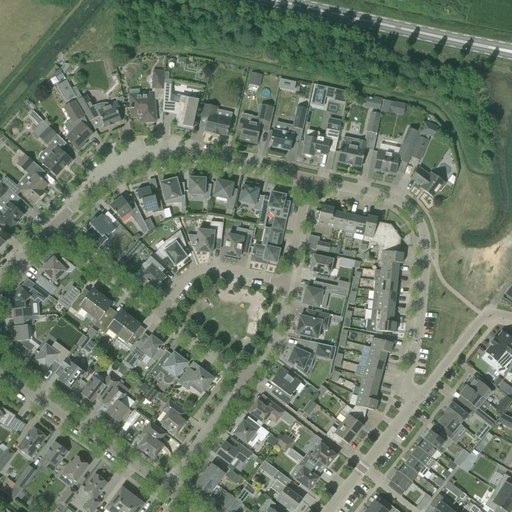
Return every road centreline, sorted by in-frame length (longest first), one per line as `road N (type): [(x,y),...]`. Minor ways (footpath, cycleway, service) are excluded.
road 1 (residential): [(416,401),(407,391),(425,250),(419,221),(392,197),(310,179)]
road 2 (residential): [(57,224),(99,182),(186,155),(310,179)]
road 3 (primary): [(511,51),(271,0)]
road 4 (residential): [(164,488),(0,377)]
road 5 (residential): [(159,312),(182,280),(210,268),(285,282)]
road 6 (unclassified): [(327,511),(416,401)]
road 7 (residential): [(164,488),(246,378)]
road 8 (unclassified): [(416,401),(482,316),(511,316)]
road 9 (residential): [(159,312),(86,257),(57,224)]
road 10 (track): [(0,93),(80,0)]
